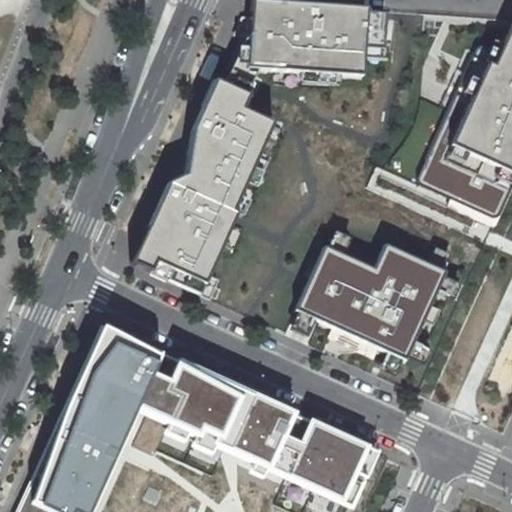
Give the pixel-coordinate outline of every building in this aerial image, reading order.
[(350,16),(351,11),(239,6),(237,51),(227,51),(227,70),(250,71),(291,73),(290,83),(325,84),(325,75),(348,76),(349,62),(368,62),(369,17),(350,16)] [(511,28),(496,21),(482,54),(463,46),(406,177),(482,210),(511,140),(511,28)] [(250,71),(220,70),(215,84),(202,80),(181,131),(179,160),(233,186),(234,183),(244,188),(251,172),(242,168),(262,125),(232,111),(250,71)] [(233,186),(179,160),(178,174),(157,182),(124,261),(200,295),(208,278),(200,275),(213,246),(222,251),(233,227),(223,223),(228,213),(222,210),(233,186)] [(379,245),(367,271),(346,261),(328,253),(320,249),(294,313),(322,326),(403,362),(442,274),(379,245)] [(100,330),(18,511),(90,511),(135,414),(159,356),(100,330)] [(233,455),(258,398),(159,356),(135,414),(233,455)] [(380,452),(258,398),(233,455),(354,509),(380,452)]
